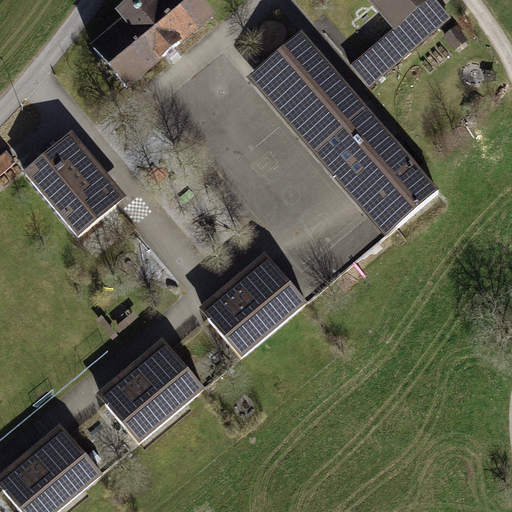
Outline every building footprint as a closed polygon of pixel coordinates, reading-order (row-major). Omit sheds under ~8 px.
[(90,46),(127,91),(217,16),(203,0),(132,0),(116,14),(121,20),(90,46)] [(433,0),(428,0),(351,66),(369,88),(450,19),(433,0)] [(372,0),(395,26),(424,0),(372,0)] [(301,34),(260,70),(355,181),(353,182),(370,202),(372,201),(397,230),(438,194),(301,34)] [(118,206),(65,143),(26,176),(78,239),(118,206)] [(6,153),(0,157),(0,177),(16,164),(6,153)] [(258,249),(193,304),(237,357),(303,302),(258,249)] [(156,337),(91,391),(134,442),(199,388),(156,337)] [(60,511),(101,478),(67,438),(3,491),(20,511),(60,511)]
